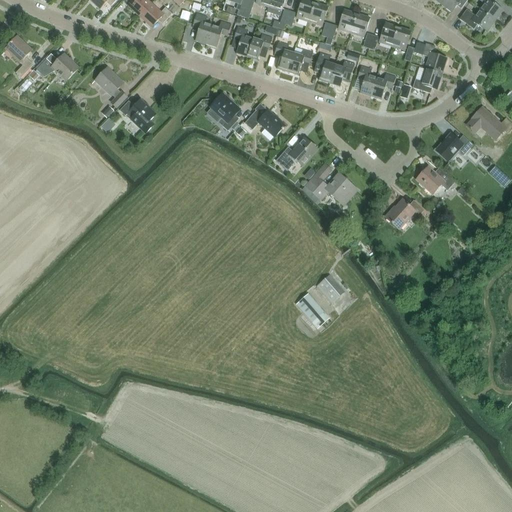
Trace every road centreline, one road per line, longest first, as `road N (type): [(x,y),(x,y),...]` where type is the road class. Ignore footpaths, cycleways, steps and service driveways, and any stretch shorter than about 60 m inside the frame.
road 1 (residential): [(8,0),(49,21),(329,107)]
road 2 (residential): [(414,127),(412,158),(385,182),(329,134),(329,107)]
road 3 (residential): [(484,65),(423,22),(366,0)]
